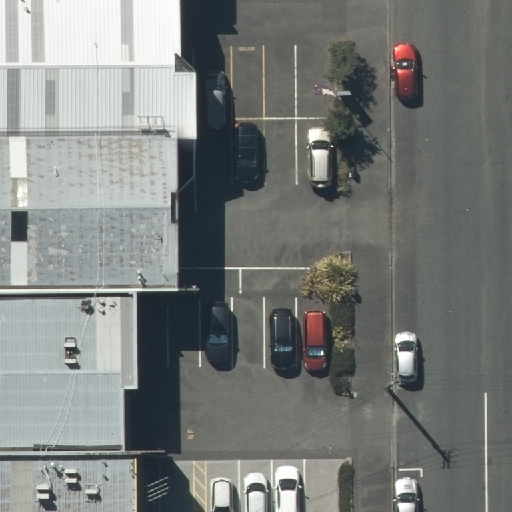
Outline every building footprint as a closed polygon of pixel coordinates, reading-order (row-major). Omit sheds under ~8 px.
[(0,0),(0,7),(65,8),(199,12),(198,0),(0,0)] [(198,167),(199,12),(65,8),(0,7),(0,166),(189,168),(198,167)] [(189,269),(189,168),(0,166),(0,325),(156,326),(190,326),(189,269)] [(0,325),(0,487),(140,488),(140,425),(157,425),(156,326),(0,325)] [(140,488),(0,487),(0,511),(153,511),(153,487),(140,488)]
